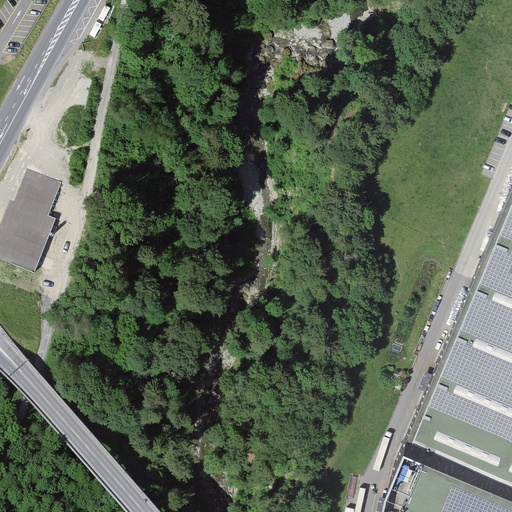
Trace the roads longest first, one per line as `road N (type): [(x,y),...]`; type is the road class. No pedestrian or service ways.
road 1 (track): [(0,459),(58,292),(126,0)]
road 2 (secondary): [(0,347),(146,511)]
road 3 (primary): [(75,0),(0,136)]
